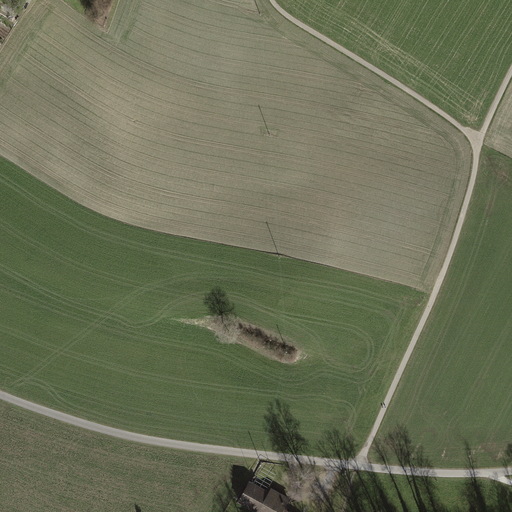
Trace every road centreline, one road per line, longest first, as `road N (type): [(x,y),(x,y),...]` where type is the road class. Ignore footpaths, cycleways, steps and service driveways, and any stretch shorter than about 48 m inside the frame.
road 1 (track): [(270,0),(461,129),(473,147),(440,281),(356,465)]
road 2 (track): [(0,394),(151,440),(356,465)]
road 3 (track): [(356,465),(482,475)]
